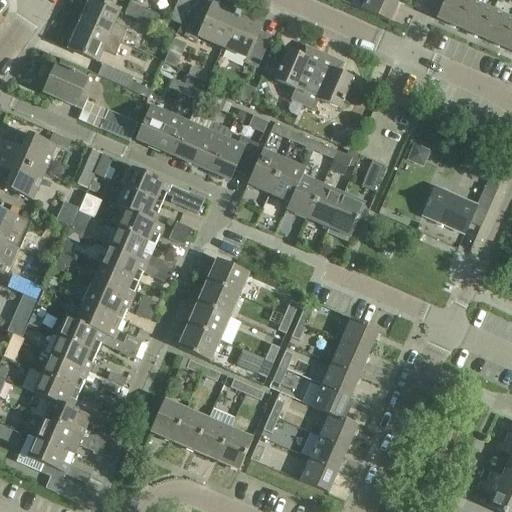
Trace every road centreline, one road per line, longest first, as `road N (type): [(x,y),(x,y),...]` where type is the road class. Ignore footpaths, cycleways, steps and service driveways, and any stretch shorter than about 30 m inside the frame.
road 1 (residential): [(0,97),(213,192),(218,203),(84,511)]
road 2 (residential): [(448,325),(364,511)]
road 3 (residential): [(448,325),(511,190)]
road 4 (residential): [(406,53),(281,0)]
road 5 (residential): [(511,106),(501,93),(406,53)]
